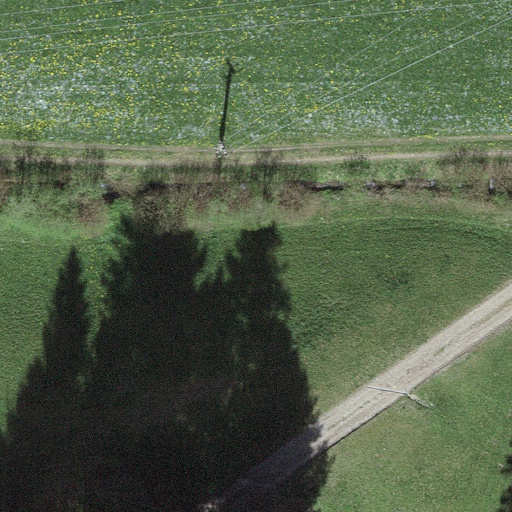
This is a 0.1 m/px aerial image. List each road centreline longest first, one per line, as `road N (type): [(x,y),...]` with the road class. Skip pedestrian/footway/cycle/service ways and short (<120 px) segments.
road 1 (track): [(511,147),(0,156)]
road 2 (track): [(511,299),(432,355),(248,511)]
